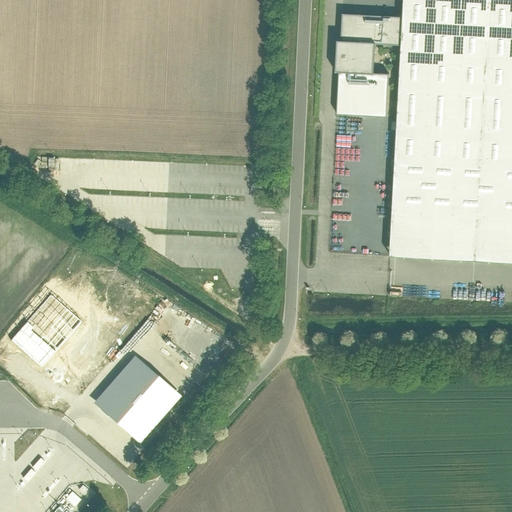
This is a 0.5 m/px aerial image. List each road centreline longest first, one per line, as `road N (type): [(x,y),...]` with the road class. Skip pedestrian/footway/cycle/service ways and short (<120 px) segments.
road 1 (residential): [(305,0),(285,340),(152,499)]
road 2 (track): [(511,346),(281,350),(152,254)]
road 3 (residential): [(152,499),(65,427),(0,407)]
